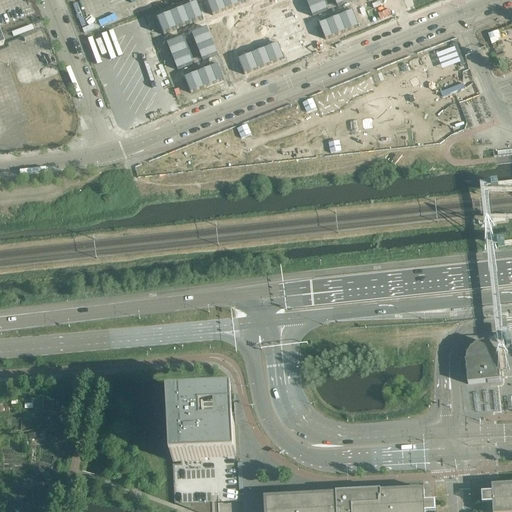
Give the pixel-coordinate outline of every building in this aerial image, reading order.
[(209,0),(208,0),(207,1),(213,16),(246,3),(245,0),(209,0)] [(305,0),(313,17),(328,11),(327,10),(323,0),(305,0)] [(158,20),(164,36),(204,20),(198,5),(196,5),(159,20),(158,20)] [(310,48),(294,8),(272,16),(288,56),(310,48)] [(320,25),(326,40),(359,27),(353,12),(352,12),(320,25)] [(207,28),(192,34),(192,35),(202,60),(203,61),(218,55),(207,28)] [(182,38),(167,44),(178,71),(193,65),(193,64),(183,39),(182,38)] [(239,60),(245,75),(284,60),(278,44),(278,45),(277,45),(240,60),(239,60)] [(185,78),(185,79),(191,94),(224,81),(218,66),(217,66),(186,78),(185,78)] [(466,362),(465,362),(466,369),(467,376),(467,377),(468,385),(488,383),(488,384),(500,382),(499,382),(501,381),(500,372),(496,373),(484,343),(477,346),(477,345),(476,345),(471,350),(471,349),(467,355),(466,361),(466,362)] [(169,398),(173,462),(175,504),(195,511),(212,511),(212,502),(218,502),(218,503),(239,502),(238,490),(233,395),(217,396),(169,398)] [(511,511),(511,485),(492,487),(493,511),(511,511)] [(425,511),(424,490),(264,498),(265,511),(425,511)]
